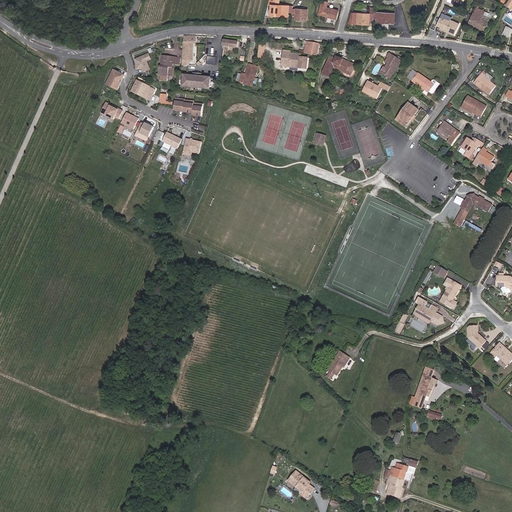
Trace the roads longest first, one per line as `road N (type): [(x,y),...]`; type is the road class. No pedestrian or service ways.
road 1 (tertiary): [(124,47),(179,31),(338,37)]
road 2 (tertiary): [(0,20),(65,51),(124,47)]
road 3 (residential): [(124,47),(131,65),(126,99),(196,127)]
